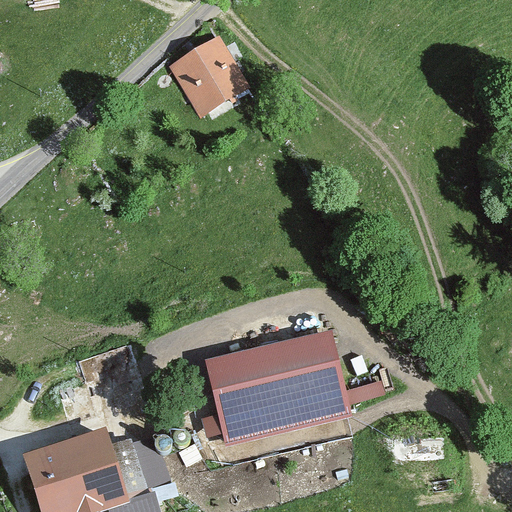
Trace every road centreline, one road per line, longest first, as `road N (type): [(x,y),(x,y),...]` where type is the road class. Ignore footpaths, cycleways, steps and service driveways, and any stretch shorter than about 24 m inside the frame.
road 1 (track): [(212,2),(346,115),(393,167),(463,356),(511,445)]
road 2 (tertiary): [(195,18),(4,189)]
